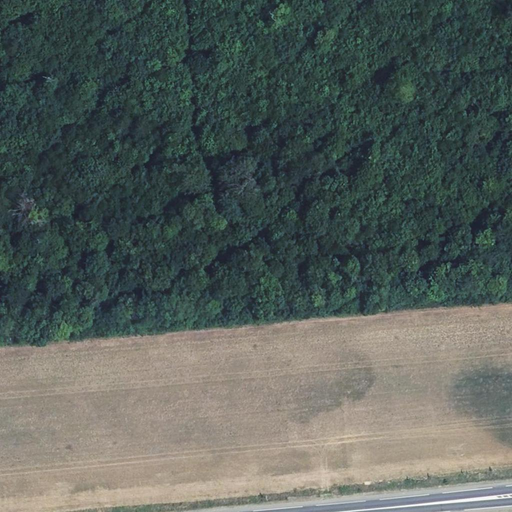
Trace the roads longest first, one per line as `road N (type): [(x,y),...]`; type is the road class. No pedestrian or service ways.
road 1 (track): [(511,270),(364,282),(326,270),(197,263),(139,294),(0,311)]
road 2 (secondary): [(511,494),(334,511)]
